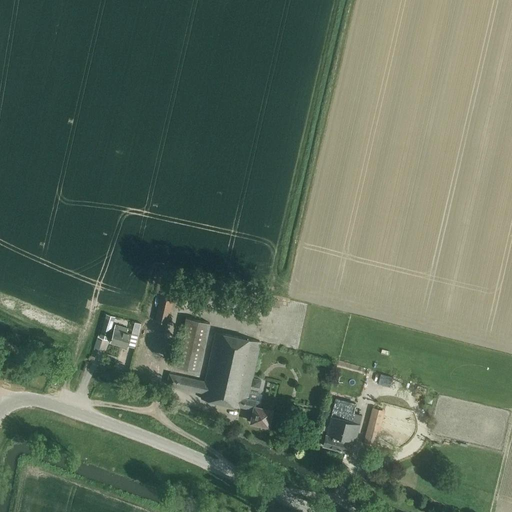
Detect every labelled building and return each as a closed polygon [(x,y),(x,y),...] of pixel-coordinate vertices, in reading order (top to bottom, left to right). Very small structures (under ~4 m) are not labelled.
[(167,324),(172,296),(176,279),(160,275),(156,293),(161,294),(155,321),(167,324)] [(106,314),(99,337),(108,340),(114,317),(106,314)] [(186,318),(175,366),(199,371),(210,323),(186,318)] [(115,325),(110,342),(127,347),(132,333),(125,331),(126,328),(115,325)] [(171,374),(168,386),(203,393),(202,398),(239,406),(254,409),(251,421),(268,425),(271,410),(259,408),(260,401),(248,399),(260,342),(216,332),(205,382),(171,374)] [(324,426),(323,431),(326,431),(326,433),(323,445),(345,451),(348,439),(355,440),(360,423),(362,415),(354,413),(356,404),(335,398),(332,408),(330,415),(330,416),(328,426),(324,426)] [(372,407),(363,442),(373,445),(382,409),(372,407)]
